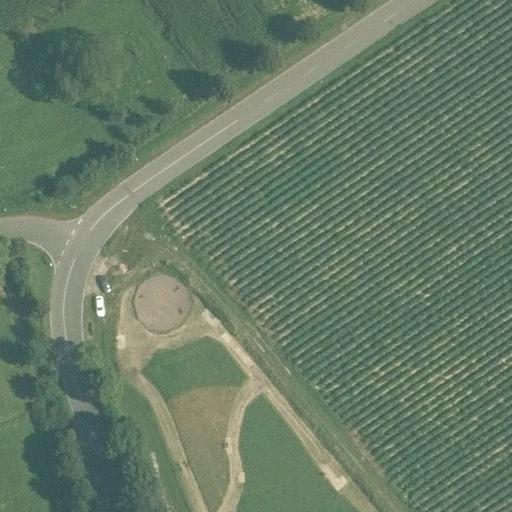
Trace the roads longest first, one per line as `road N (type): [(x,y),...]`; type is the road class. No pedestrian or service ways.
road 1 (unclassified): [(77,250),(112,207),(412,0)]
road 2 (unclassified): [(77,250),(65,284),(65,336),(109,511)]
